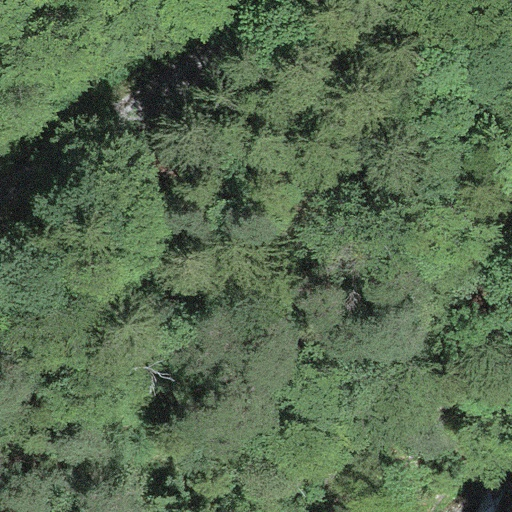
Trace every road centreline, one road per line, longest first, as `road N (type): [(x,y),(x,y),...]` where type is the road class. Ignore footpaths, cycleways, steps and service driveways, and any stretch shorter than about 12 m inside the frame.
road 1 (track): [(0,380),(363,297),(511,183)]
road 2 (track): [(0,254),(360,0)]
